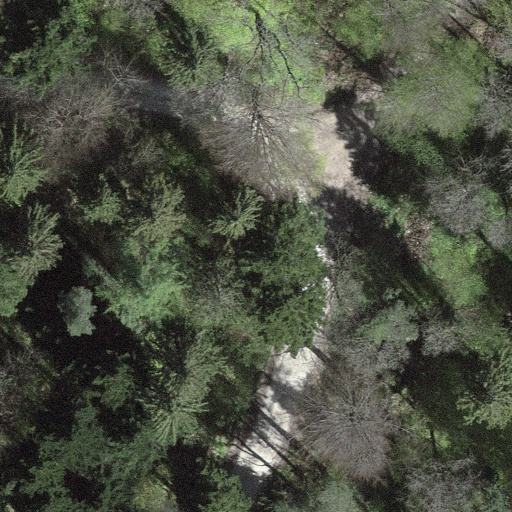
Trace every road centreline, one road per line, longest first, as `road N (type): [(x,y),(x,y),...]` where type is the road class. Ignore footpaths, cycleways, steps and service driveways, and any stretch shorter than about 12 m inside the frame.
road 1 (unclassified): [(219,511),(286,365),(295,212),(255,144),(176,97),(0,70)]
road 2 (track): [(295,212),(381,126),(458,0)]
